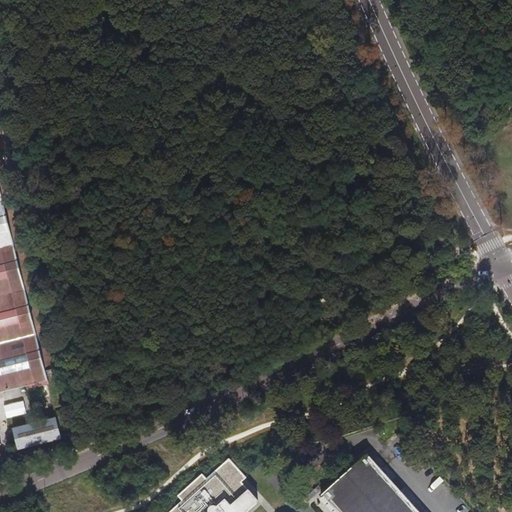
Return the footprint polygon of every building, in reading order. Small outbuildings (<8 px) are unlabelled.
[(0,293),(33,285),(5,170),(0,171),(0,293)] [(0,342),(44,332),(33,285),(0,293),(0,342)] [(53,368),(44,332),(0,342),(0,391),(7,390),(26,385),(27,389),(49,384),(45,370),(53,368)] [(3,406),(6,419),(25,414),(22,401),(3,406)] [(56,416),(12,427),(18,449),(62,438),(56,416)] [(71,442),(69,442),(71,447),(76,447),(78,443),(76,439),(71,439),(71,442)] [(417,511),(366,455),(323,494),(339,511),(417,511)] [(247,511),(259,502),(242,483),(247,479),(246,477),(230,460),(209,479),(205,474),(179,497),(183,502),(171,511),(247,511)]
